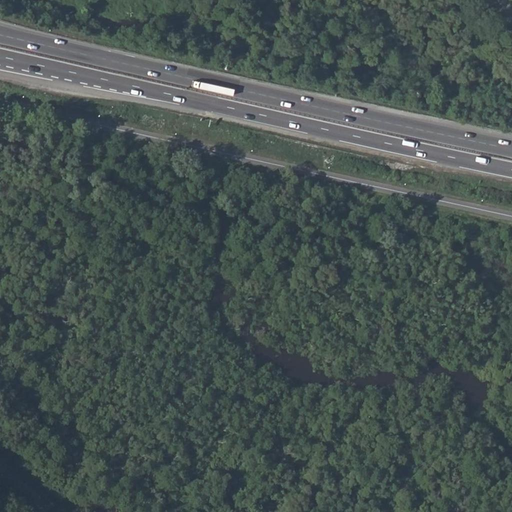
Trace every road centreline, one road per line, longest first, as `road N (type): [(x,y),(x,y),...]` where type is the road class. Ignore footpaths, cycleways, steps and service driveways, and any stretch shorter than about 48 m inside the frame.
road 1 (trunk): [(511,148),(0,34)]
road 2 (trunk): [(0,56),(511,169)]
